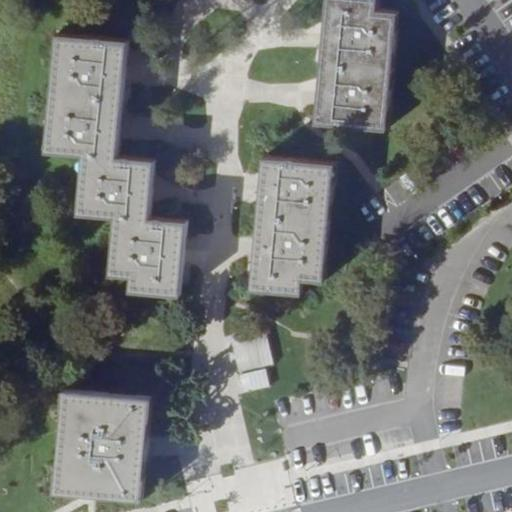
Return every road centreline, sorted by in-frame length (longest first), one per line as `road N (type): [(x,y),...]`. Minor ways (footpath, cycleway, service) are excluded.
road 1 (residential): [(270,0),(238,65),(227,112),(214,306),(215,353),(252,511)]
road 2 (residential): [(511,471),(340,511)]
